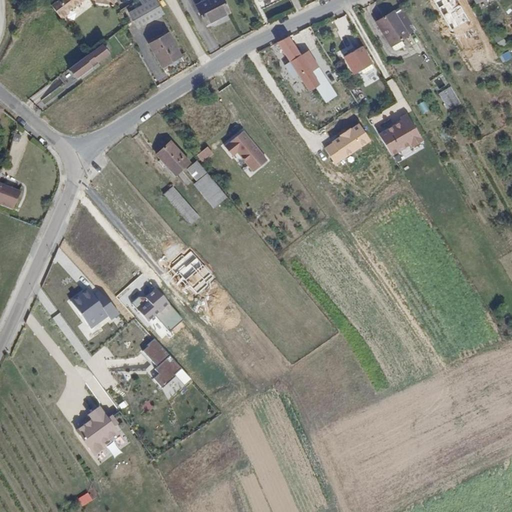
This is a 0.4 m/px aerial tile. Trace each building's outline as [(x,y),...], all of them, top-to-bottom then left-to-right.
[(59,0),(49,8),(58,20),(85,0),(88,0),(92,4),(111,6),(112,0),(59,0)] [(129,13),(138,29),(164,15),(155,0),(139,0),(142,5),(129,13)] [(223,0),(202,0),(193,5),(204,25),(230,12),(223,0)] [(395,11),(409,36),(416,31),(401,6),(395,11)] [(395,11),(376,21),(389,45),(391,44),(395,50),(405,44),(402,40),(409,36),(395,11)] [(458,23),(451,29),(459,37),(465,31),(458,23)] [(148,45),(163,69),(183,57),(168,32),(148,45)] [(502,33),(495,37),(501,48),(508,44),(502,33)] [(291,38),(277,44),(310,91),(315,87),(326,103),(338,95),(308,51),(301,56),(291,38)] [(109,55),(102,46),(68,71),(76,81),(109,55)] [(343,58),(353,75),(372,63),(362,47),(343,58)] [(361,82),(350,89),(360,103),(370,96),(361,82)] [(451,86),(438,93),(450,112),(463,104),(451,86)] [(424,101),(418,104),(422,113),(429,110),(424,101)] [(404,124),(384,135),(395,154),(412,145),(413,148),(425,141),(409,112),(400,117),(404,124)] [(268,156),(243,127),(225,143),(233,152),(237,148),(254,168),(268,156)] [(169,141),(154,154),(174,176),(182,171),(189,164),(169,141)] [(208,146),(197,155),(203,163),(214,154),(208,146)] [(198,162),(188,170),(197,182),(194,185),(214,209),(227,197),(198,162)] [(0,186),(0,208),(12,214),(20,195),(0,186)] [(173,186),(162,195),(189,227),(200,218),(173,186)] [(90,289),(73,301),(93,327),(109,315),(90,289)] [(177,369),(149,339),(142,345),(143,346),(138,351),(153,367),(150,369),(155,374),(149,379),(159,389),(172,377),(171,375),(177,369)] [(91,417),(76,428),(93,455),(105,447),(104,445),(121,433),(100,404),(88,412),(91,417)] [(78,499),(82,507),(93,501),(89,493),(78,499)]
